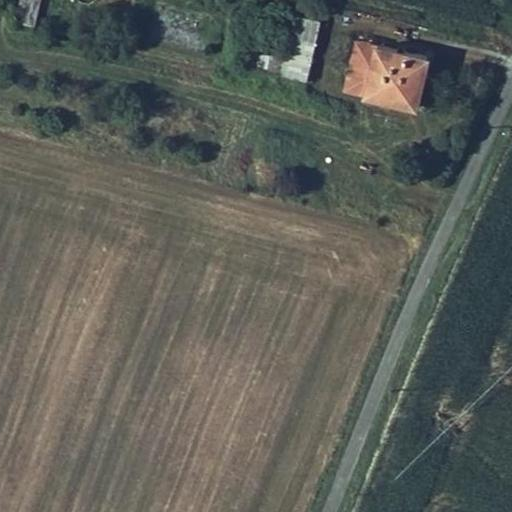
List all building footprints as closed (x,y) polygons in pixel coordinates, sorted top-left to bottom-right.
[(17,0),(16,22),(39,23),(40,0),(17,0)] [(250,30),(246,46),(306,60),(322,0),(295,0),(285,40),(250,30)] [(376,52),(371,72),(371,73),(420,85),(432,37),(383,26),(376,52)] [(245,64),(268,70),(273,55),(250,48),(245,64)] [(363,69),(371,72),(376,52),(368,51),(363,69)]
